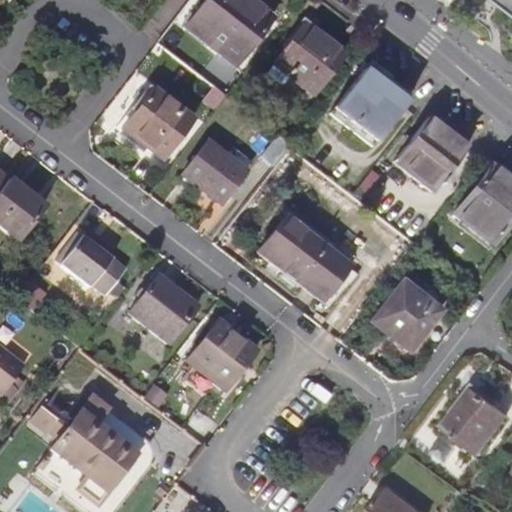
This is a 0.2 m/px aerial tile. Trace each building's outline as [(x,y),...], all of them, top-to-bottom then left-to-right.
[(251,0),(207,0),(185,28),(236,68),(275,18),(251,0)] [(511,0),(491,0),(511,15),(511,0)] [(306,26),(274,65),(314,97),(346,57),(306,26)] [(367,71),(336,111),(377,145),(410,104),(367,71)] [(154,90),(123,129),(163,160),(194,121),(154,90)] [(428,116),(393,165),(432,196),(471,149),(428,116)] [(289,146),(277,136),(260,157),(273,168),(289,146)] [(209,144),(184,176),(221,206),(248,173),(209,144)] [(511,179),(493,166),(454,216),(495,247),(511,226),(511,179)] [(0,190),(9,180),(0,173),(0,190)] [(46,208),(9,180),(0,190),(0,230),(18,244),(46,208)] [(286,218),(259,253),(324,303),(351,268),(286,218)] [(108,295),(114,287),(126,270),(84,236),(60,267),(90,291),(92,289),(106,298),(108,295)] [(159,277),(129,316),(169,346),(198,307),(159,277)] [(404,283),(372,324),(411,352),(441,312),(404,283)] [(108,295),(117,303),(123,294),(114,287),(108,295)] [(219,323),(186,363),(226,394),(258,352),(219,323)] [(0,387),(19,363),(0,348),(0,387)] [(19,363),(0,387),(0,398),(2,400),(3,399),(19,378),(27,369),(19,363)] [(19,378),(3,399),(12,405),(27,384),(19,378)] [(474,390),(443,430),(479,457),(509,417),(474,390)] [(94,395),(51,450),(107,494),(137,455),(98,425),(111,409),(94,395)] [(414,511),(389,492),(373,511),(414,511)]
